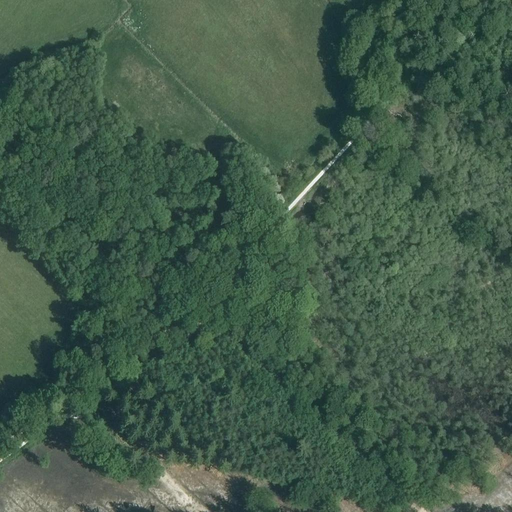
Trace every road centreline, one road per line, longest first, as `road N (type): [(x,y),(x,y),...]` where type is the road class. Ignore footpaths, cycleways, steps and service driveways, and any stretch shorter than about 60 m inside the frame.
road 1 (track): [(223,331),(420,511)]
road 2 (track): [(0,448),(74,397),(136,336),(200,308)]
road 3 (track): [(200,308),(172,266),(172,243),(214,172)]
